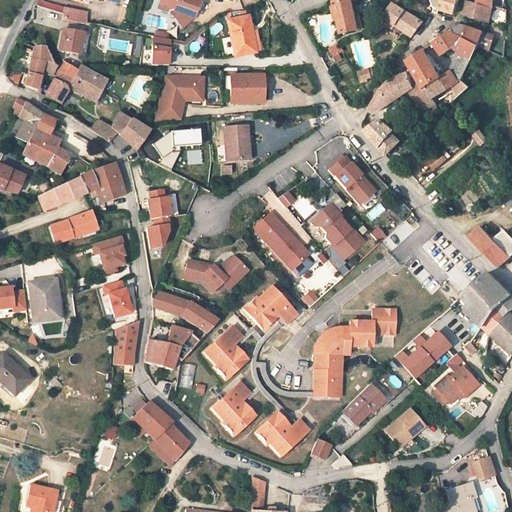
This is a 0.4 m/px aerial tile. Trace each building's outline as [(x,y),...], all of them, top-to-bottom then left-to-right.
[(160,0),(160,2),(174,7),(173,10),(171,12),(183,25),(190,19),(188,17),(190,15),(193,16),(199,0),(160,0)] [(339,0),(334,1),(335,5),(339,18),(342,33),(359,29),(356,16),(352,2),(351,0),(339,0)] [(439,8),(441,0),(432,0),(435,7),(439,8)] [(441,0),(439,8),(456,13),(460,0),(441,0)] [(469,0),(460,0),(456,13),(464,16),(467,1),(469,1),(469,0)] [(507,2),(494,0),(494,7),(507,9),(508,2),(507,2)] [(469,1),(467,1),(464,16),(507,26),(507,9),(494,7),(479,4),(469,1)] [(394,4),(384,17),(412,36),(423,22),(394,4)] [(86,12),(63,7),(62,15),(62,19),(85,24),(85,23),(86,12)] [(247,17),(227,21),(234,56),(254,52),(247,17)] [(459,24),(454,29),(461,40),(463,37),(479,45),(488,50),(494,36),(484,32),(462,24),(459,24)] [(435,40),(435,41),(441,49),(438,51),(441,55),(454,47),(460,51),(472,58),(479,45),(463,37),(461,40),(454,29),(435,40)] [(80,33),(60,30),(57,51),(77,54),(80,33)] [(199,36),(197,42),(203,45),(206,39),(199,36)] [(172,40),(153,37),(152,66),(170,66),(172,40)] [(435,41),(433,44),(438,51),(441,49),(435,41)] [(338,44),(328,49),(331,56),(342,51),(338,44)] [(38,46),(33,46),(24,86),(37,90),(36,91),(39,93),(41,85),(38,84),(41,74),(44,62),(53,64),(49,53),(48,53),(45,46),(43,46),(38,46)] [(423,50),(408,60),(424,86),(442,77),(441,76),(434,64),(423,50)] [(472,58),(460,51),(451,69),(452,70),(460,81),(462,80),(472,58)] [(62,61),(59,68),(53,78),(66,86),(66,87),(67,87),(77,70),(62,61)] [(53,64),(44,62),(41,74),(53,78),(56,66),(53,64)] [(79,66),(77,70),(67,87),(74,91),(75,92),(76,92),(77,93),(78,93),(77,96),(82,99),(83,96),(95,103),(98,97),(101,91),(106,81),(81,67),(79,66)] [(369,70),(359,72),(361,82),(366,81),(366,79),(371,77),(369,70)] [(441,76),(442,77),(424,86),(433,98),(456,84),(463,91),(468,86),(462,80),(460,81),(452,70),(441,76)] [(409,72),(390,79),(380,91),(374,102),(371,108),(373,112),(381,109),(410,90),(420,107),(410,113),(414,118),(424,113),(424,112),(437,104),(433,98),(424,86),(423,87),(419,82),(414,85),(409,72)] [(186,102),(205,102),(206,76),(165,74),(154,123),(181,122),(186,102)] [(230,76),(230,90),(230,103),(262,103),(262,75),(230,76)] [(66,86),(53,78),(44,96),(57,102),(59,104),(67,90),(66,87),(66,86)] [(15,110),(13,115),(24,121),(17,138),(27,143),(34,130),(42,115),(25,103),(18,99),(13,109),(15,110)] [(131,120),(119,112),(111,127),(117,133),(120,135),(131,120)] [(56,122),(42,115),(34,130),(49,137),(56,122)] [(394,130),(380,118),(369,128),(366,130),(379,147),(391,133),(394,130)] [(97,120),(88,129),(108,142),(117,133),(111,127),(97,120)] [(131,120),(120,135),(135,151),(138,145),(148,131),(131,120)] [(246,126),(223,128),(225,145),(230,144),(231,160),(248,159),(246,126)] [(481,128),(472,134),(481,146),(489,140),(481,128)] [(34,130),(27,143),(21,155),(45,166),(59,177),(64,166),(68,158),(69,157),(55,148),(58,142),(49,137),(34,130)] [(391,133),(379,147),(381,148),(386,154),(400,141),(391,133)] [(437,167),(448,158),(442,150),(430,159),(437,167)] [(363,176),(347,156),(331,170),(361,206),(377,193),(370,184),(368,185),(362,177),(363,176)] [(72,160),(68,158),(64,166),(68,168),(72,160)] [(93,170),(91,171),(98,188),(100,193),(104,204),(124,196),(122,185),(114,163),(93,170)] [(0,166),(0,190),(8,171),(0,166)] [(23,177),(8,171),(0,190),(0,192),(15,195),(23,177)] [(91,171),(77,177),(85,195),(95,190),(98,188),(91,171)] [(77,177),(52,190),(59,205),(84,195),(85,195),(77,177)] [(37,197),(38,198),(44,211),(59,205),(52,190),(37,197)] [(162,198),(161,190),(148,192),(149,200),(146,200),(149,219),(152,218),(153,227),(145,228),(149,248),(160,247),(166,231),(165,225),(167,225),(166,217),(168,216),(166,197),(162,198)] [(286,193),(277,199),(285,208),(293,201),(286,193)] [(332,205),(337,211),(344,205),(335,195),(328,202),(323,196),(314,203),(322,213),(332,205)] [(342,260),(363,243),(352,229),(350,230),(347,227),(341,220),(343,218),(337,211),(332,205),(322,213),(312,221),(316,226),(322,226),(326,231),(326,238),(332,245),(330,246),(342,260)] [(90,213),(50,226),(55,244),(96,230),(90,213)] [(262,231),(275,219),(270,213),(253,229),(262,238),(262,231)] [(262,238),(291,270),(306,256),(291,241),(293,239),(275,219),(262,231),(262,238)] [(482,225),(469,237),(499,267),(511,255),(511,236),(505,230),(494,238),(482,225)] [(375,226),(368,232),(378,243),(385,237),(375,226)] [(98,256),(104,273),(126,267),(124,259),(128,258),(121,237),(90,245),(94,256),(98,256)] [(394,249),(398,243),(390,237),(386,243),(394,249)] [(291,241),(306,256),(308,254),(293,239),(291,241)] [(248,270),(235,256),(217,268),(213,264),(212,265),(189,258),(185,275),(197,280),(199,278),(212,291),(222,282),(226,278),(232,285),(248,270)] [(463,296),(470,304),(467,307),(484,326),(511,295),(495,278),(489,272),(479,280),(466,292),(467,293),(463,296)] [(222,282),(229,289),(232,285),(226,278),(222,282)] [(54,280),(28,283),(32,323),(45,321),(44,318),(56,316),(54,301),(57,301),(56,295),(54,280)] [(107,295),(114,318),(130,313),(128,304),(126,299),(124,290),(122,290),(120,281),(102,287),(104,296),(107,295)] [(257,295),(244,307),(263,328),(274,316),(281,323),(284,320),(286,322),(297,312),(272,284),(258,296),(257,295)] [(13,287),(0,288),(0,311),(13,310),(14,314),(27,312),(24,290),(14,291),(13,287)] [(150,294),(152,307),(180,316),(189,302),(152,289),(150,294)] [(57,301),(54,301),(56,316),(44,318),(45,321),(63,319),(60,294),(56,295),(57,301)] [(511,308),(511,295),(484,326),(490,333),(501,322),(505,326),(511,319),(511,313),(510,311),(511,308)] [(189,302),(180,316),(206,332),(217,320),(189,302)] [(318,397),(342,398),(343,354),(350,354),(350,346),(373,347),(373,334),(396,335),(396,310),(374,310),(373,322),(351,322),(351,328),(350,328),(349,328),(348,327),(347,327),(338,327),(338,328),(337,328),(336,328),(329,331),(326,333),(325,334),(324,335),(319,342),(318,343),(317,344),(316,349),(316,350),(316,351),(315,351),(316,352),(315,352),(315,371),(319,372),(321,371),(321,376),(319,376),(318,397)] [(511,319),(505,326),(501,322),(490,333),(511,354),(511,353),(511,319)] [(136,323),(115,331),(114,354),(133,355),(136,323)] [(212,366),(223,378),(246,358),(235,346),(242,341),(239,338),(242,335),(232,325),(202,352),(214,365),(212,366)] [(187,331),(173,327),(168,342),(167,344),(178,347),(187,331)] [(198,341),(187,331),(178,347),(175,358),(179,362),(198,341)] [(401,350),(394,357),(413,378),(449,347),(436,333),(426,343),(422,338),(415,344),(419,349),(408,358),(401,350)] [(415,344),(422,338),(419,335),(412,341),(415,344)] [(156,342),(148,339),(144,363),(171,370),(175,358),(178,347),(167,344),(156,342)] [(1,354),(0,354),(0,382),(3,385),(13,395),(28,379),(1,354)] [(133,355),(114,354),(113,365),(132,366),(133,355)] [(446,375),(434,386),(437,389),(447,400),(450,403),(457,397),(461,393),(463,395),(464,395),(476,385),(460,367),(449,378),(446,375)] [(62,387),(52,375),(45,381),(56,392),(62,387)] [(159,379),(155,393),(168,397),(172,383),(159,379)] [(247,393),(237,382),(209,408),(221,421),(220,422),(231,435),(253,415),(242,404),(248,399),(244,395),(247,393)] [(196,383),(194,392),(203,394),(205,385),(196,383)] [(3,385),(1,388),(11,398),(13,395),(3,385)] [(384,402),(368,386),(341,413),(353,425),(367,411),(371,415),(384,402)] [(437,389),(432,393),(442,405),(447,400),(437,389)] [(478,401),(472,415),(480,418),(486,405),(478,401)] [(147,403),(131,419),(153,441),(169,425),(171,424),(147,403)] [(423,426),(408,409),(383,431),(396,446),(408,435),(410,438),(423,426)] [(267,443),(280,456),(308,430),(298,420),(295,422),(292,419),(287,424),(276,412),(254,432),(266,444),(267,443)] [(108,423),(100,432),(111,441),(118,431),(108,423)] [(169,425),(153,441),(173,461),(187,443),(169,425)] [(410,438),(408,435),(396,446),(399,449),(410,438)] [(316,440),(310,456),(322,461),(325,458),(330,446),(316,440)] [(341,456),(333,463),(337,470),(350,467),(341,456)] [(487,458),(471,463),(475,477),(479,481),(493,476),(487,458)] [(264,483),(251,478),(251,492),(263,493),(264,483)] [(445,491),(449,504),(450,511),(473,511),(470,499),(474,498),(470,484),(445,491)] [(56,492),(30,486),(26,503),(35,505),(33,511),(51,511),(53,508),(56,492)] [(263,493),(251,492),(251,507),(261,507),(263,493)] [(25,507),(30,508),(29,511),(33,511),(35,505),(26,503),(25,507)]
